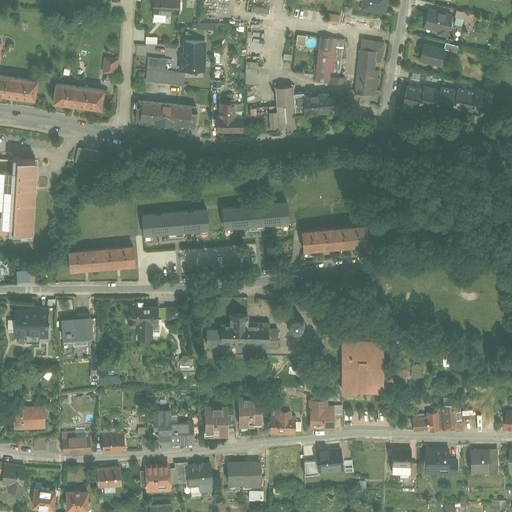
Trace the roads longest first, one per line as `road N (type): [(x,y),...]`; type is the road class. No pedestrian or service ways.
road 1 (residential): [(0,291),(234,286),(511,248)]
road 2 (residential): [(0,446),(79,454),(357,426),(511,429)]
road 3 (residential): [(117,138),(260,150),(382,140)]
road 4 (residential): [(405,0),(382,140)]
road 5 (residential): [(117,138),(126,0)]
road 6 (residential): [(382,140),(511,134)]
